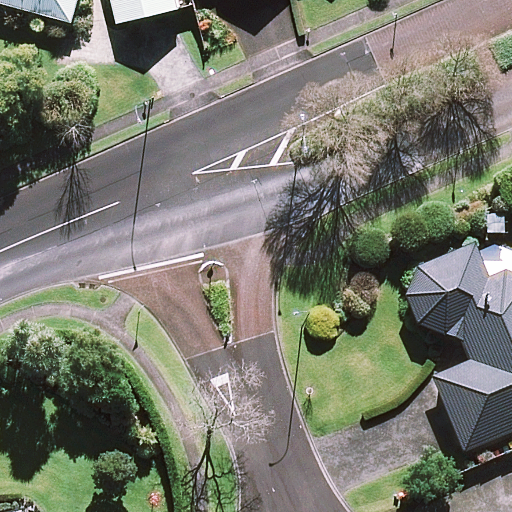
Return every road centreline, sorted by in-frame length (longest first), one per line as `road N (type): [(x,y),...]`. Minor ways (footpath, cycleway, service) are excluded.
road 1 (residential): [(511,45),(177,183)]
road 2 (residential): [(282,511),(177,183)]
road 3 (residential): [(177,183),(0,259)]
